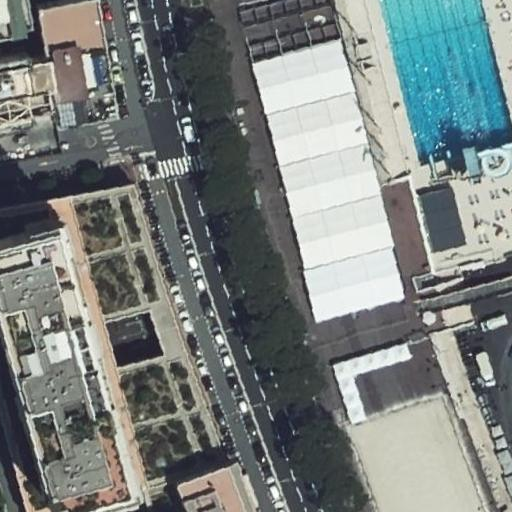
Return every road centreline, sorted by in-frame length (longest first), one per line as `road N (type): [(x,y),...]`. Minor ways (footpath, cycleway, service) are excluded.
road 1 (secondary): [(307,511),(187,139)]
road 2 (residential): [(0,171),(187,139)]
road 3 (residential): [(180,111),(0,142)]
